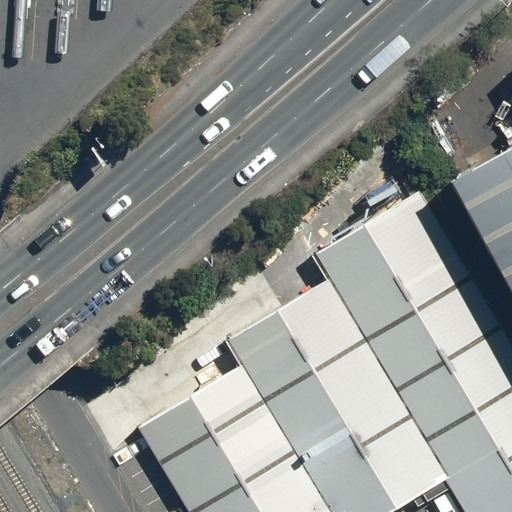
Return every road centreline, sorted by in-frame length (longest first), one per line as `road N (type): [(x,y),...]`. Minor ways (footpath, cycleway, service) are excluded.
road 1 (primary): [(428,0),(0,365)]
road 2 (primary): [(0,290),(325,0)]
